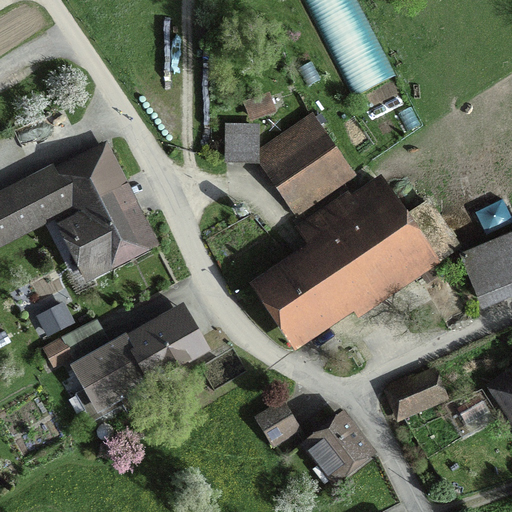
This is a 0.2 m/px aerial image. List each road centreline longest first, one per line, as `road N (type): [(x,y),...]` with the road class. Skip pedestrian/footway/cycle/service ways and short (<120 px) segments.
road 1 (unclassified): [(47,0),(256,348),(353,398)]
road 2 (track): [(191,0),(191,178)]
road 3 (unclassified): [(353,398),(511,318)]
road 4 (unclassified): [(353,398),(421,511)]
